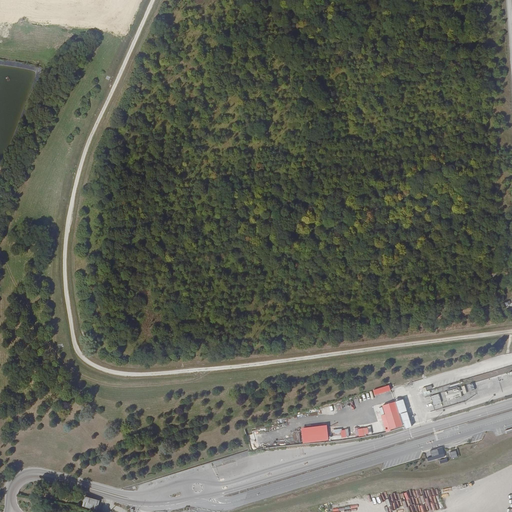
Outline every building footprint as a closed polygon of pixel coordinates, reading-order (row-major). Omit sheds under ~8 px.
[(422,388),(424,396),(431,394),(429,390),(433,389),(432,385),(422,388)] [(444,392),(448,401),(462,396),(459,387),(444,392)] [(431,396),(433,405),(441,403),(439,394),(431,396)] [(404,399),(383,405),(387,421),(389,430),(403,426),(404,429),(411,427),(404,399)] [(315,435),(318,435),(317,426),(320,426),(319,423),(305,424),(305,431),(314,430),(315,435)] [(372,433),(371,431),(369,431),(368,427),(361,429),(363,435),(372,433)] [(438,449),(430,451),(432,457),(427,458),(428,461),(436,459),(445,457),(444,454),(439,455),(438,449)] [(392,504),(399,502),(396,490),(391,491),(392,498),(391,499),(392,504)] [(410,491),(411,497),(416,496),(416,499),(412,499),(413,506),(420,504),(419,502),(422,502),(422,497),(418,498),(417,490),(410,491)] [(386,491),(379,493),(381,499),(388,497),(386,491)] [(83,501),(81,510),(89,511),(95,511),(97,504),(83,501)]
